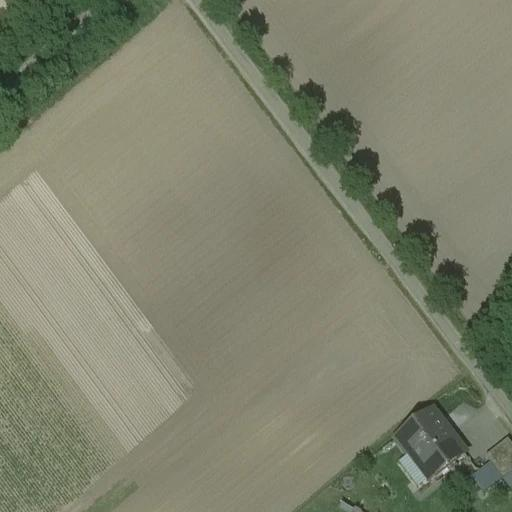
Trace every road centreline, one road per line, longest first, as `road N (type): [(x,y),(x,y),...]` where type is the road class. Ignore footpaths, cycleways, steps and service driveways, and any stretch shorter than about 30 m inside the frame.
road 1 (unclassified): [(195,0),(511,410)]
road 2 (unclassified): [(0,95),(114,0)]
